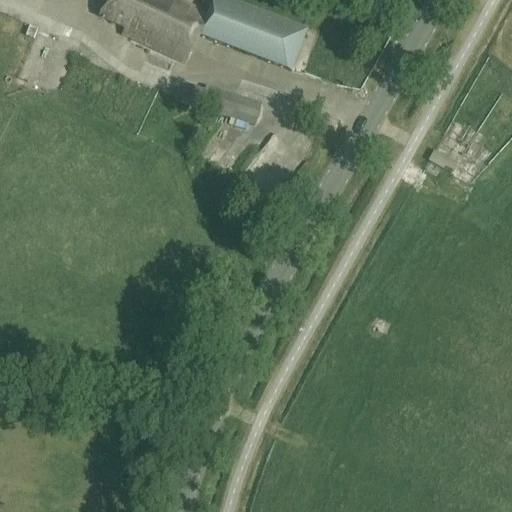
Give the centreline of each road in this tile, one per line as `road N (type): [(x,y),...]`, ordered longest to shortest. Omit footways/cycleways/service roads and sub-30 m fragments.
road 1 (secondary): [(178,511),(225,378),(367,119)]
road 2 (secondary): [(367,119),(437,0)]
